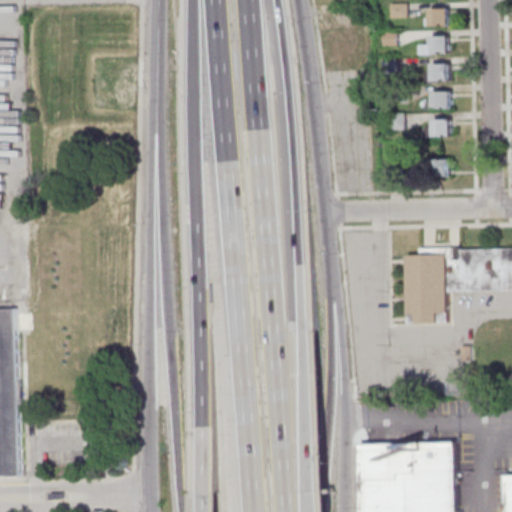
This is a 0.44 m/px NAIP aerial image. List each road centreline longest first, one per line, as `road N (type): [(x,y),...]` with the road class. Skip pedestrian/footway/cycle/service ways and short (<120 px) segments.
road 1 (motorway): [(284,511),(245,0)]
road 2 (motorway): [(214,0),(249,511)]
road 3 (primary): [(157,90),(182,511)]
road 4 (tertiary): [(157,90),(152,511)]
road 5 (motorway): [(313,443),(284,96)]
road 6 (primary): [(337,339),(297,0)]
road 7 (motorway): [(194,188),(207,511)]
road 8 (residential): [(494,208),(488,0)]
road 9 (motorway): [(192,0),(194,188)]
road 10 (residential): [(511,208),(326,211)]
road 11 (primary): [(322,511),(337,339)]
road 12 (tertiary): [(349,511),(337,339)]
